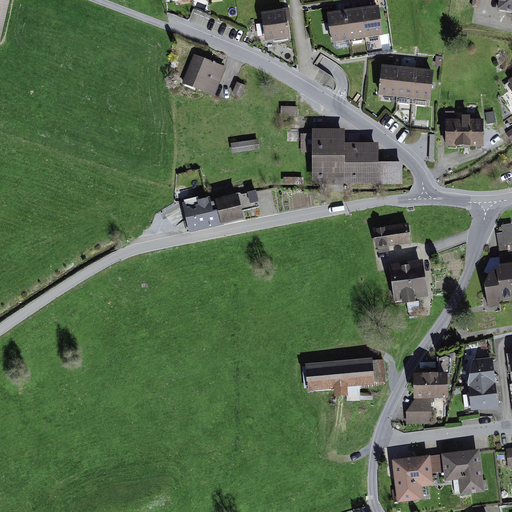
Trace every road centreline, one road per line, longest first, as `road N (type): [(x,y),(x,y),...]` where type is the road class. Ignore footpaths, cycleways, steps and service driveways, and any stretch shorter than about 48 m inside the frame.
road 1 (tertiary): [(424,195),(121,255),(0,325)]
road 2 (residential): [(375,435),(398,382),(458,292),(485,201)]
road 3 (residential): [(424,195),(410,164),(371,129),(298,82)]
road 4 (residential): [(298,82),(161,22)]
road 5 (residential): [(375,435),(396,442),(511,428)]
